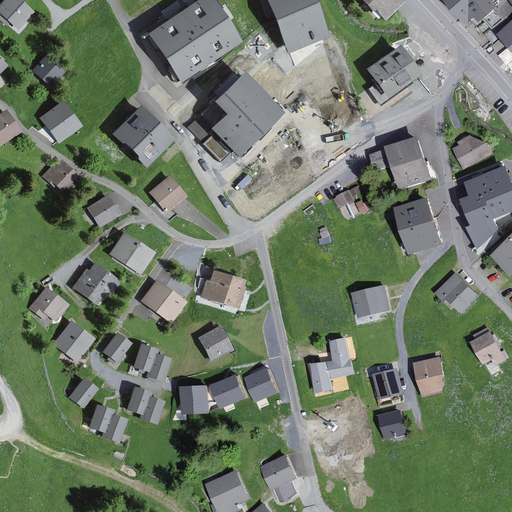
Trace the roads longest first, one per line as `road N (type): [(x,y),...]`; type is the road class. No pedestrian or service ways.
road 1 (residential): [(0,106),(181,237),(217,243),(256,230)]
road 2 (residential): [(256,230),(310,478),(326,511)]
road 3 (residential): [(439,95),(459,235),(476,273),(511,314)]
road 4 (residential): [(256,230),(439,95)]
road 5 (track): [(13,427),(144,484),(184,511)]
